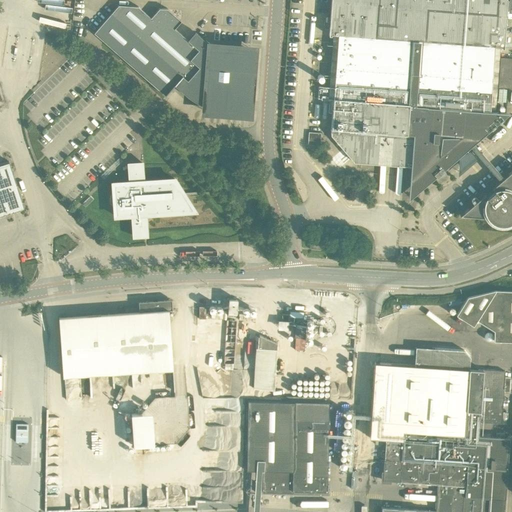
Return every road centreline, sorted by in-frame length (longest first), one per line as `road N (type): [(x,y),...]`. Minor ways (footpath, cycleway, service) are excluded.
road 1 (unknown): [(78,511),(167,483),(192,464),(197,424),(174,277)]
road 2 (unclassified): [(0,298),(153,277),(294,273)]
road 3 (unclassified): [(294,273),(268,138),(278,0)]
road 4 (unknown): [(52,290),(64,455),(78,470),(114,465),(119,416)]
road 5 (unclassified): [(357,511),(376,278)]
road 6 (unknown): [(371,365),(415,329),(472,332),(511,352)]
